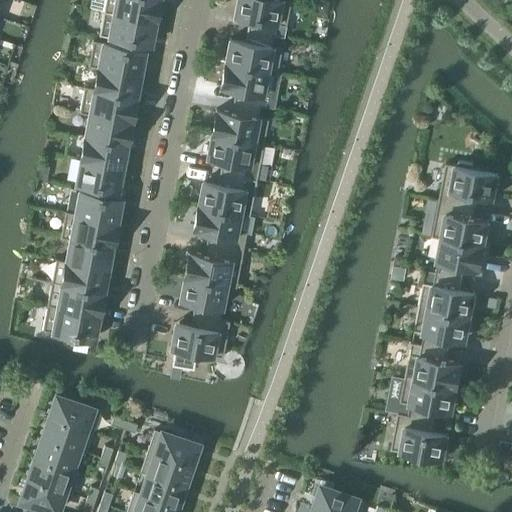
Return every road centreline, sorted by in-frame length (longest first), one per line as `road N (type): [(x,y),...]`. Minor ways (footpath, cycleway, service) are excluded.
road 1 (residential): [(197,0),(141,310)]
road 2 (residential): [(511,318),(489,441)]
